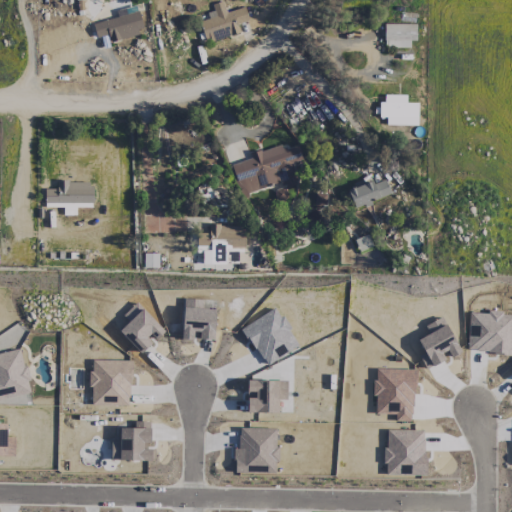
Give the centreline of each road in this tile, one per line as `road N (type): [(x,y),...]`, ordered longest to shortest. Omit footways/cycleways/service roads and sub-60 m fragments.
road 1 (residential): [(0,494),(484,504)]
road 2 (residential): [(299,0),(282,38),(225,85),(141,102),(0,104)]
road 3 (residential): [(21,0),(28,255)]
road 4 (residential): [(196,381),(193,511)]
